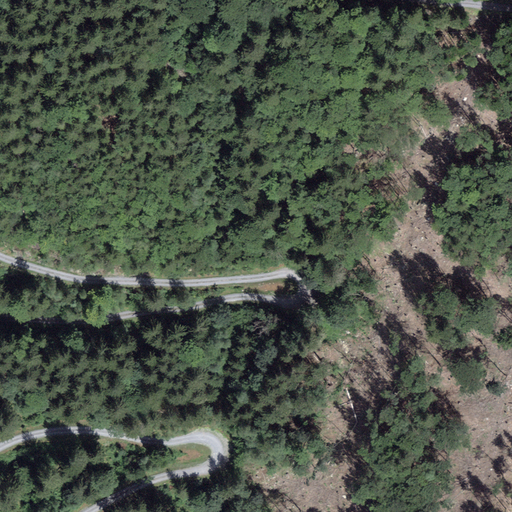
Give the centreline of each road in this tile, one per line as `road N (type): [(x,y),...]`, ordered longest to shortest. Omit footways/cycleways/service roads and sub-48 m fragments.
road 1 (track): [(0,318),(79,320),(238,296),(296,302),(305,293),(303,282),(286,274),(191,283),(94,280),(0,254)]
road 2 (track): [(86,511),(159,477),(208,467),(218,456),(213,442),(71,430),(0,448)]
